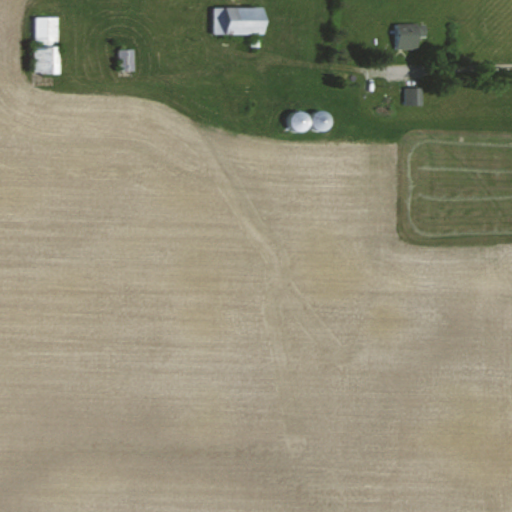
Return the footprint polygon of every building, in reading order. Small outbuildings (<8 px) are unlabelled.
[(261,7),(211,8),(212,36),(261,35),(261,7)] [(32,74),(56,74),(56,17),(33,16),(32,74)] [(424,38),(424,24),(395,23),(394,48),(416,49),(417,37),(424,38)] [(133,49),(118,49),(119,72),(133,71),(133,49)] [(404,88),(404,105),(421,105),(420,88),(404,88)] [(307,119),(300,108),(284,118),(295,135),(311,126),(316,135),(332,125),(323,109),(307,119)]
